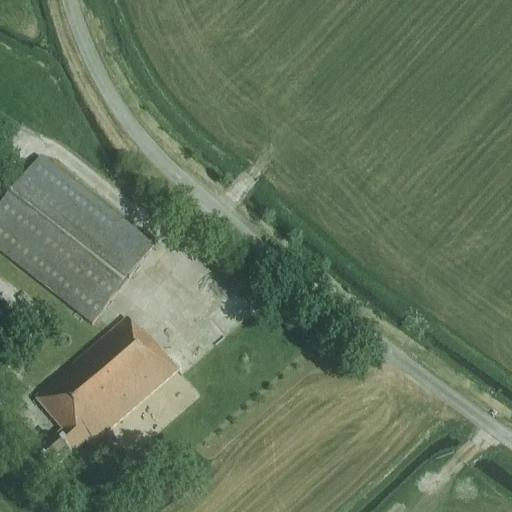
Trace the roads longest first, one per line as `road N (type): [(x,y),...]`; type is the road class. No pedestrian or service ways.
road 1 (unclassified): [(511,441),(169,169),(92,63),(69,0)]
road 2 (track): [(405,511),(495,429)]
